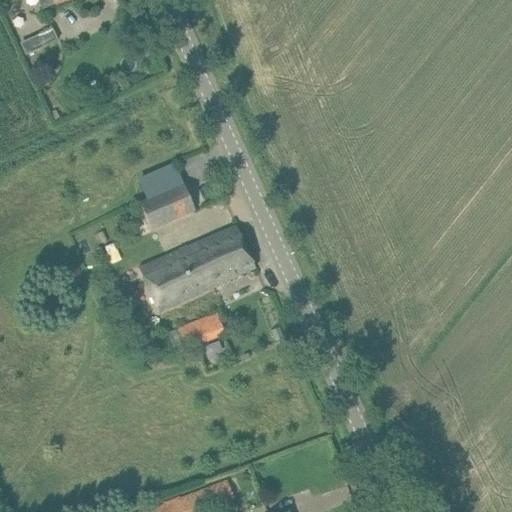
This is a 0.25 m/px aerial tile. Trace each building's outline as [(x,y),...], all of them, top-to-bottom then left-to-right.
[(24,56),(54,42),(47,28),(17,42),(24,56)] [(194,211),(182,184),(138,203),(150,230),(194,211)] [(158,313),(236,276),(254,268),(235,226),(138,269),(158,313)] [(178,330),(184,348),(224,333),(217,314),(178,330)] [(204,511),(221,506),(213,485),(152,508),(153,511),(204,511)]
